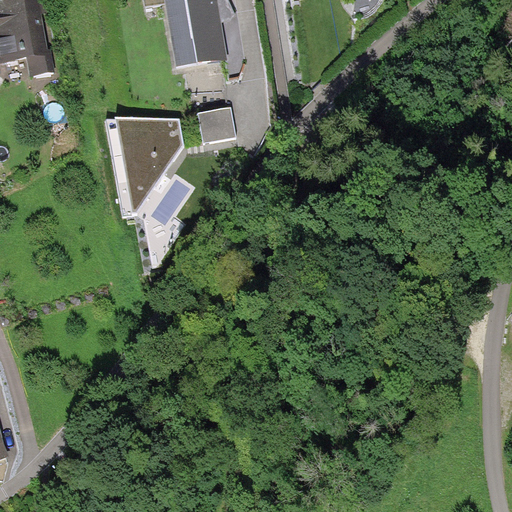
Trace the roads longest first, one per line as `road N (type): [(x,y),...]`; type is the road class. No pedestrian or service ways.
road 1 (residential): [(31,472),(87,420),(248,196),(439,0)]
road 2 (track): [(511,190),(490,379),(496,511)]
road 3 (track): [(297,141),(274,310)]
road 4 (residential): [(31,472),(23,416),(0,352)]
